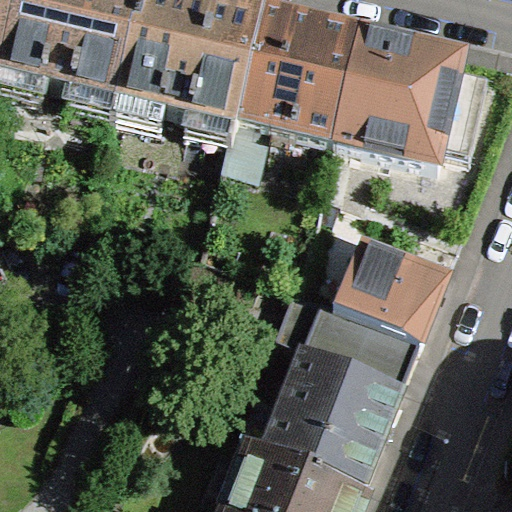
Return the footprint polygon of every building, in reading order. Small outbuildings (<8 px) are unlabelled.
[(19,0),(0,84),(117,112),(142,0),(19,0)] [(0,0),(0,84),(19,0),(0,0)] [(234,139),(235,133),(261,21),(176,2),(168,0),(142,0),(117,112),(234,139)] [(261,21),(235,133),(334,156),(361,45),(293,29),(261,21)] [(459,86),(463,68),(392,52),(361,45),(334,156),(438,179),(442,162),(467,168),(485,92),(459,86)] [(383,198),(327,185),(299,304),(421,352),(426,338),(446,286),(361,253),(383,198)] [(421,352),(299,304),(292,302),(275,349),(302,360),(402,399),(406,389),(421,352)] [(241,446),(253,450),(365,494),(376,467),(402,399),(302,360),(280,415),(255,405),(241,446)] [(229,511),(358,511),(365,494),(253,450),(229,511)]
